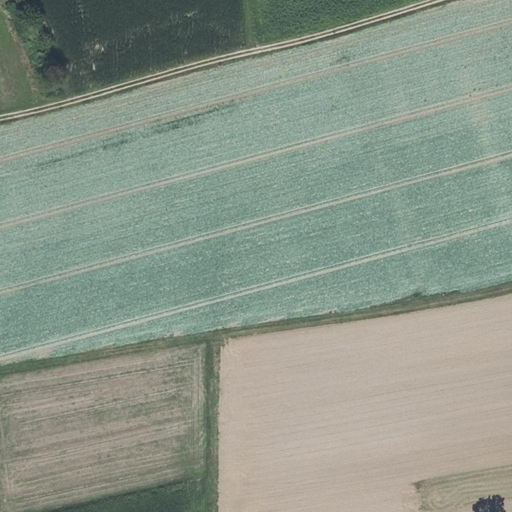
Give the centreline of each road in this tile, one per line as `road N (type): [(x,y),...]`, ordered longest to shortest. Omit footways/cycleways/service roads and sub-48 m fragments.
road 1 (track): [(213,511),(211,334),(511,285)]
road 2 (track): [(434,0),(0,117)]
